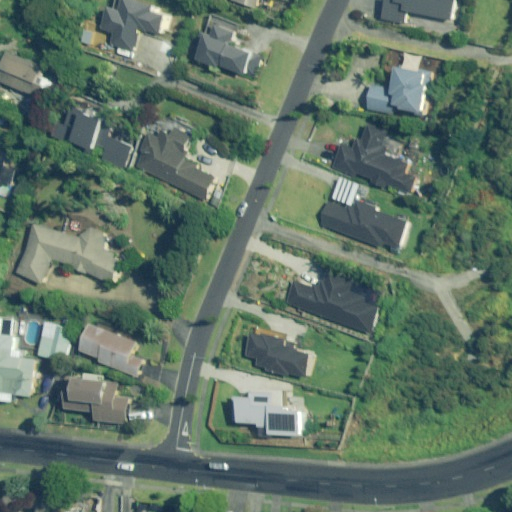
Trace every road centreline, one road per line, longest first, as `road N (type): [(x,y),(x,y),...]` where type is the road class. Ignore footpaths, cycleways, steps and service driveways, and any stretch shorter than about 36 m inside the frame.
road 1 (residential): [(336,0),(195,352),(175,467)]
road 2 (tertiary): [(175,467),(389,488),(511,461)]
road 3 (tertiary): [(0,446),(175,467)]
